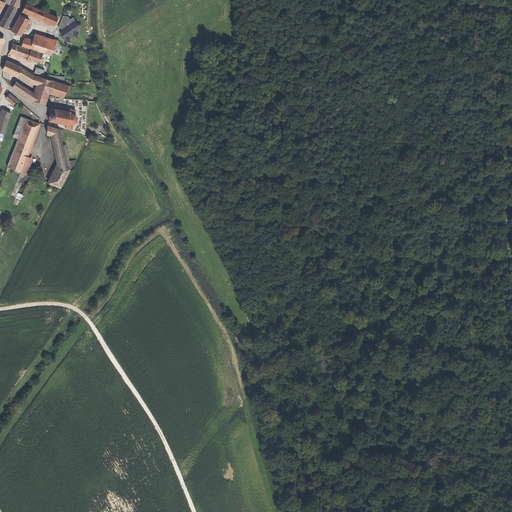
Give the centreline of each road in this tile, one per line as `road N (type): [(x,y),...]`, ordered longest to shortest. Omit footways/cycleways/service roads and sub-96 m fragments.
road 1 (track): [(496,0),(505,71),(493,181),(511,275)]
road 2 (track): [(195,511),(160,430),(77,310)]
